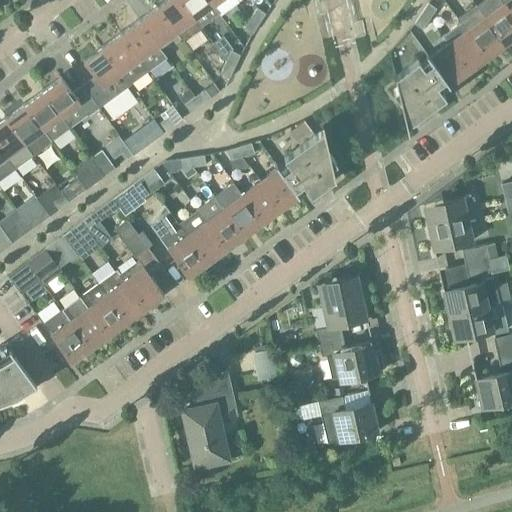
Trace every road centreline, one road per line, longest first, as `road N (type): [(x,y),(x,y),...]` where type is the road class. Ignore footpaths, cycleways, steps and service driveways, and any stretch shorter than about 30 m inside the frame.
road 1 (residential): [(380,208),(140,384)]
road 2 (residential): [(432,436),(380,208)]
road 3 (residential): [(511,111),(380,208)]
road 4 (residential): [(0,313),(71,411)]
